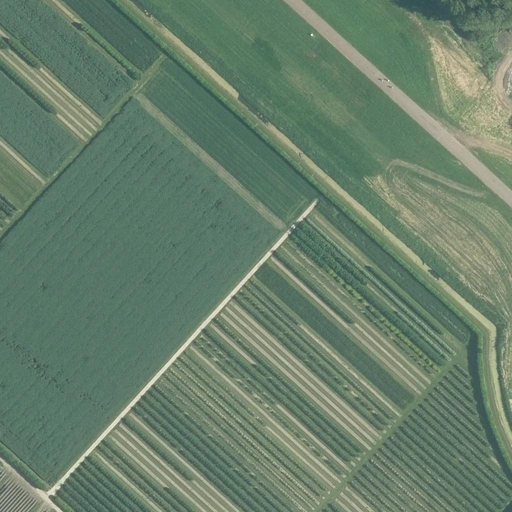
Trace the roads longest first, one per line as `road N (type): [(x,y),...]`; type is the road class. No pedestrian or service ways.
road 1 (track): [(317,203),(47,499)]
road 2 (unclassified): [(511,201),(291,0)]
